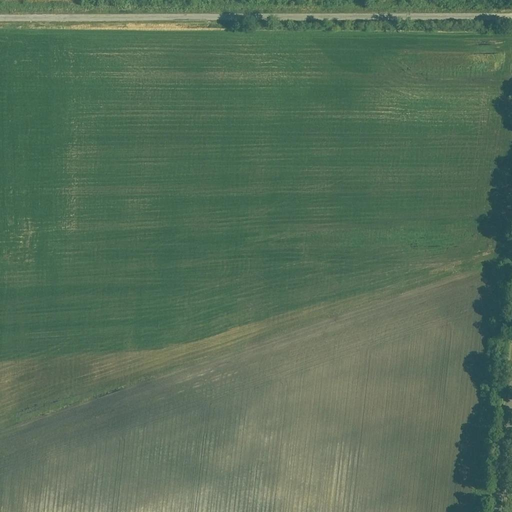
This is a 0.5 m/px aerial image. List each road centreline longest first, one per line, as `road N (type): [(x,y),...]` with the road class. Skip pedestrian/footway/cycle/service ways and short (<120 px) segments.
road 1 (residential): [(511,20),(0,20)]
road 2 (unclassified): [(496,511),(511,392)]
